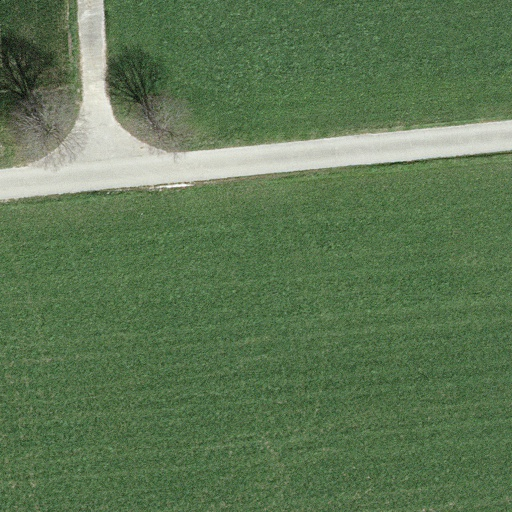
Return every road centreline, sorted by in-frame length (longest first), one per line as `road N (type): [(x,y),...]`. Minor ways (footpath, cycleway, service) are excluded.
road 1 (track): [(511,133),(0,182)]
road 2 (track): [(82,0),(95,173)]
